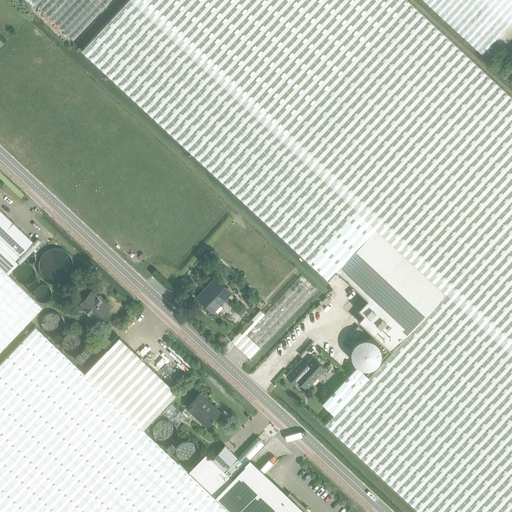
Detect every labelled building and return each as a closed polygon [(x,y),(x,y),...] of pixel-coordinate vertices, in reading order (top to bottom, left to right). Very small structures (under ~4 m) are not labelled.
[(30,0),(73,40),(109,0),(30,0)] [(336,271),(376,228),(444,292),(392,352),(361,384),(333,414),(325,423),(421,511),(511,511),(511,95),(409,0),(126,0),(81,49),(328,279),(336,271)] [(511,0),(423,0),(437,12),(482,55),(511,21),(511,0)] [(0,244),(15,259),(32,241),(0,209),(0,244)] [(336,271),(368,299),(359,309),(364,314),(358,320),(392,352),(444,292),(376,228),(336,271)] [(0,244),(0,350),(42,307),(7,273),(18,262),(15,259),(0,244)] [(71,266),(71,263),(70,260),(69,258),(67,256),(65,254),(62,252),(60,251),(57,251),(53,251),(51,252),(48,254),(46,255),(44,258),(43,260),(42,263),(41,266),(42,269),(43,272),(44,274),(46,277),(48,278),(51,280),(56,281),(59,281),(62,280),(64,279),(67,277),(69,275),(70,272),(71,269),(71,266)] [(35,274),(35,273),(34,270),(33,268),(30,266),(27,265),(24,266),(22,267),(20,270),(19,273),(19,276),(20,279),(23,281),(26,282),(29,281),(32,280),(33,279),(34,277),(35,274)] [(316,288),(302,275),(265,314),(260,310),(231,340),(236,345),(249,358),(316,288)] [(210,285),(199,297),(212,310),(230,291),(214,276),(208,283),(210,285)] [(92,291),(79,304),(91,316),(93,313),(99,319),(109,308),(92,291)] [(326,296),(322,301),(326,304),(330,300),(326,296)] [(324,307),(320,303),(315,308),(319,312),(324,307)] [(240,304),(234,309),(241,315),(246,309),(240,304)] [(0,511),(229,511),(187,472),(142,428),(85,372),(33,322),(6,350),(0,356),(0,511)] [(358,325),(350,334),(354,339),(363,330),(358,325)] [(119,335),(85,372),(142,428),(177,390),(119,335)] [(286,375),(295,384),(299,381),(306,388),(325,368),(313,357),(306,364),(304,364),(303,365),(300,361),(302,359),(301,359),(286,375)] [(326,373),(338,384),(347,374),(331,359),(326,365),(330,369),(326,373)] [(361,384),(350,373),(321,403),(333,414),(361,384)] [(198,395),(186,407),(207,427),(221,413),(214,406),(212,408),(198,395)] [(162,412),(171,420),(180,411),(170,403),(162,412)] [(225,445),(211,459),(223,470),(237,456),(225,444),(225,445)] [(206,454),(187,472),(229,511),(306,511),(249,458),(248,459),(244,463),(245,464),(232,478),(223,470),(211,459),(206,454)]
